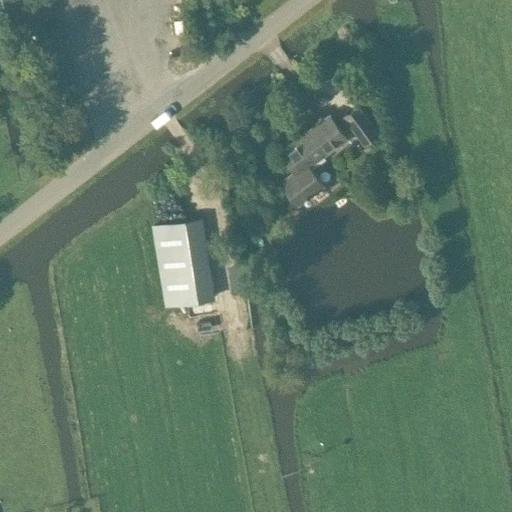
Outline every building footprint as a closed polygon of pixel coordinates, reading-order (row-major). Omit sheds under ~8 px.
[(358,104),(342,116),(364,144),(380,133),(358,104)] [(329,114),(280,150),(295,170),(280,181),(297,204),(323,184),(308,165),(346,137),(329,114)] [(397,192),(383,188),(377,209),(391,213),(397,192)] [(201,217),(151,225),(164,304),(214,296),(201,217)] [(245,290),(241,264),(224,267),(229,293),(245,290)]
